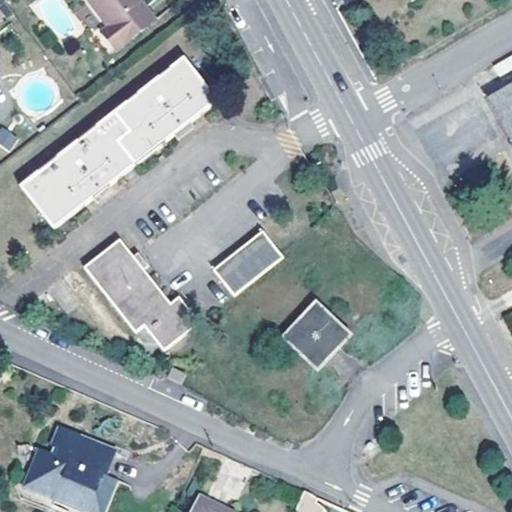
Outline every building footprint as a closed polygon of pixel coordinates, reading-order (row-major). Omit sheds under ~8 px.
[(156,25),(136,0),(89,0),(112,31),(104,38),(118,54),(156,25)] [(218,105),(184,62),(23,192),(56,235),(218,105)] [(511,84),(487,100),(511,142),(511,84)] [(1,126),(0,127),(0,144),(9,152),(19,139),(1,126)] [(265,233),(215,272),(235,298),(284,259),(265,233)] [(146,329),(165,354),(201,325),(182,300),(173,307),(122,245),(87,273),(137,336),(146,329)] [(284,339),(317,371),(319,369),(348,338),(315,306),(284,339)] [(186,374),(174,368),(168,379),(181,385),(186,374)] [(30,471),(9,473),(6,498),(41,511),(49,511),(55,501),(84,511),(104,511),(117,483),(104,476),(112,454),(76,439),(79,433),(56,425),(45,453),(38,451),(30,471)] [(193,511),(224,511),(200,500),(193,511)]
